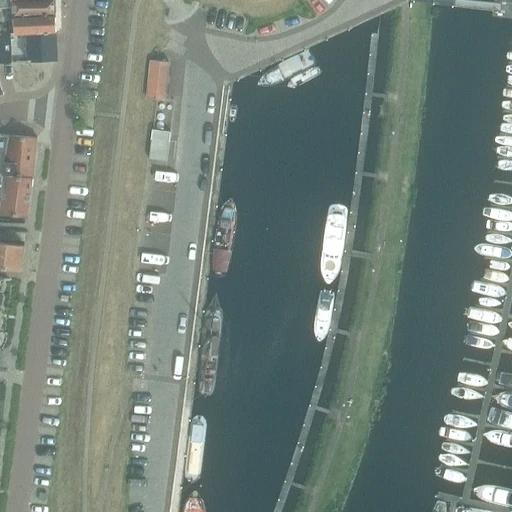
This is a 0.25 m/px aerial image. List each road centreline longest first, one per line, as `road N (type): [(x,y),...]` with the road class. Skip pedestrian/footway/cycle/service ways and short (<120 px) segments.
road 1 (residential): [(366,0),(307,33),(213,68),(199,92),(158,511)]
road 2 (residential): [(15,511),(66,113)]
